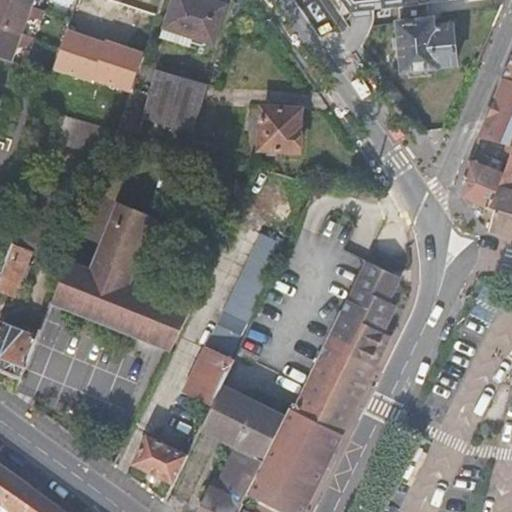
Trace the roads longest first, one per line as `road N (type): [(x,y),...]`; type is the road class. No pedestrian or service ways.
road 1 (residential): [(281,0),(433,220)]
road 2 (residential): [(438,301),(333,511)]
road 3 (unclassified): [(511,21),(433,220)]
road 4 (secondary): [(124,511),(0,420)]
